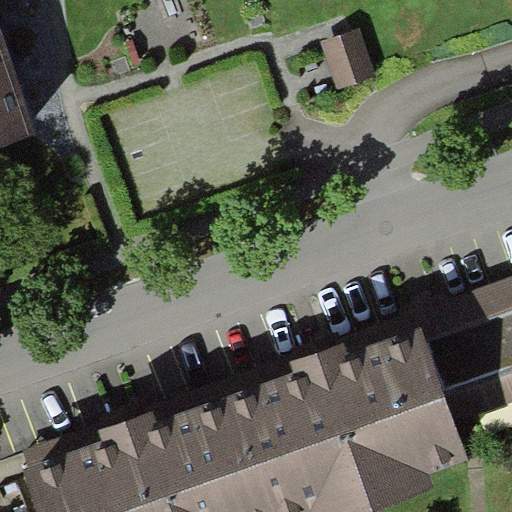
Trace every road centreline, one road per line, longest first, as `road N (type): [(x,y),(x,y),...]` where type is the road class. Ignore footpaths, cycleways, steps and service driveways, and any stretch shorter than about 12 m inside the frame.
road 1 (residential): [(511,180),(0,357)]
road 2 (unknown): [(159,302),(91,157),(53,0)]
